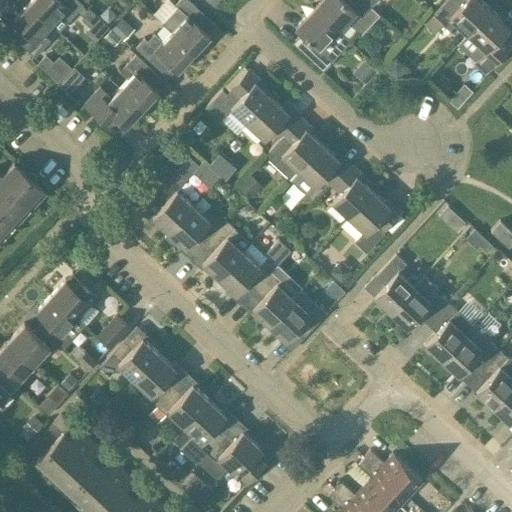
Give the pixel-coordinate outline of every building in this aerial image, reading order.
[(70,0),(66,5),(60,0),(31,0),(29,3),(51,23),(60,13),(67,20),(83,4),(78,0),(70,0)] [(171,31),(193,51),(209,34),(192,19),(200,10),(189,0),(178,0),(175,3),(177,5),(161,22),(171,31)] [(336,29),(346,18),(362,33),(379,14),(370,6),(363,0),(319,0),(313,7),(336,29)] [(449,16),(467,33),(490,7),(482,0),(463,0),(461,2),(458,0),(445,0),(433,13),(443,22),(449,16)] [(51,40),(43,32),(51,23),(29,3),(13,20),(26,32),(18,40),(35,57),(51,40)] [(86,9),(81,14),(83,16),(81,18),(90,27),(84,33),(94,42),(109,26),(88,7),(86,9)] [(336,29),(313,7),(295,27),(304,36),(295,46),(322,70),(349,41),(336,29)] [(498,36),(509,24),(490,7),(467,33),(479,44),(473,50),(489,65),(507,45),(498,36)] [(117,44),(133,26),(122,16),(106,34),(117,44)] [(156,48),(177,68),(193,51),(171,31),(163,40),(155,33),(148,40),(144,37),(136,45),(148,56),(156,48)] [(118,86),(140,107),(157,89),(136,69),(144,61),(135,52),(120,69),(127,76),(118,86)] [(61,53),(45,69),(68,91),(84,75),(61,53)] [(233,108),(247,122),(271,95),(255,81),(259,77),(250,68),(230,89),(227,93),(222,89),(205,107),(220,121),(233,108)] [(448,97),(455,105),(471,91),(464,83),(448,97)] [(140,107),(118,86),(110,95),(99,85),(83,101),(104,121),(112,112),(125,123),(140,107)] [(281,136),(300,115),(291,107),(288,111),(271,95),(247,122),(263,137),(272,128),(281,136)] [(290,177),(298,169),(322,142),(306,127),(309,124),(300,115),(281,136),(268,149),(269,158),(290,177)] [(332,183),(351,163),(342,154),(338,158),(322,142),(298,169),(314,184),(322,175),(332,183)] [(0,166),(10,157),(2,148),(0,149),(0,166)] [(163,204),(153,215),(169,230),(192,204),(177,190),(180,186),(179,185),(198,165),(190,158),(171,177),(170,177),(153,195),(163,204)] [(0,172),(0,179),(31,208),(47,191),(13,160),(1,174),(0,172)] [(332,201),(348,215),(372,189),(357,175),(360,171),(351,163),(332,183),(341,192),(332,201)] [(251,195),(261,183),(251,175),(241,186),(251,195)] [(0,210),(16,225),(31,208),(0,179),(0,210)] [(372,189),(348,215),(364,230),(355,240),(367,251),(385,232),(383,230),(402,210),(393,201),(389,205),(372,189)] [(192,204),(169,230),(185,245),(195,234),(204,243),(221,224),(211,215),(208,218),(192,204)] [(0,241),(0,242),(16,225),(0,210),(0,241)] [(508,246),(511,242),(511,230),(500,219),(490,229),(508,246)] [(213,251),(203,261),(219,276),(243,251),(227,236),(231,233),(221,224),(204,243),(213,251)] [(290,251),(278,239),(265,253),(277,264),(290,251)] [(243,251),(219,276),(236,292),(246,281),(254,289),(271,270),(262,261),(258,265),(243,251)] [(385,283),(374,295),(390,310),(418,280),(412,274),(408,279),(399,271),(406,262),(396,253),(376,275),(385,283)] [(263,297),(253,308),(269,323),(293,297),(277,283),(281,279),(271,270),(254,289),(263,297)] [(418,280),(390,310),(407,326),(418,314),(427,323),(447,301),(438,292),(438,287),(423,274),(418,280)] [(75,285),(65,276),(49,294),(74,316),(88,300),(92,303),(99,296),(80,279),(75,285)] [(44,317),(38,324),(57,341),(64,334),(60,331),(74,316),(49,294),(35,309),(44,317)] [(293,297),(269,323),(285,338),(295,327),(304,335),(321,317),(311,307),(307,311),(293,297)] [(436,331),(425,343),(441,357),(472,324),(447,301),(427,323),(436,331)] [(116,313),(96,335),(110,348),(131,326),(116,313)] [(24,321),(10,337),(9,338),(33,360),(47,345),(50,348),(57,341),(38,324),(33,330),(24,321)] [(472,324),(441,357),(458,373),(469,362),(478,370),(498,348),(490,340),(491,334),(478,323),(473,322),(472,324)] [(123,366),(134,377),(158,352),(141,336),(131,347),(123,339),(99,365),(109,374),(114,368),(118,372),(123,366)] [(19,375),(33,360),(9,338),(0,347),(0,358),(3,361),(0,365),(0,371),(16,386),(23,378),(19,375)] [(487,379),(476,390),(492,405),(511,383),(511,356),(508,357),(498,348),(478,370),(487,379)] [(164,377),(174,366),(158,352),(134,377),(151,392),(148,396),(156,404),(173,385),(164,377)] [(10,393),(16,386),(0,371),(0,395),(6,389),(10,393)] [(181,393),(173,385),(156,404),(166,413),(169,409),(185,424),(208,398),(191,383),(181,393)] [(511,383),(492,405),(509,420),(511,416),(511,383)] [(197,442),(206,451),(224,432),(214,424),(224,413),(208,398),(185,424),(200,439),(197,442)] [(67,434),(53,422),(23,455),(32,464),(36,460),(52,476),(76,450),(72,447),(86,432),(77,424),(67,434)] [(254,452),(260,446),(242,429),(232,440),(224,432),(206,451),(198,460),(217,478),(229,465),(247,482),(265,463),(254,452)] [(76,450),(52,476),(69,491),(96,461),(92,457),(101,447),(93,439),(80,453),(76,450)] [(370,448),(363,455),(408,496),(424,480),(392,451),(383,460),(370,448)] [(96,461),(69,491),(86,507),(109,482),(105,478),(119,463),(111,455),(101,466),(96,461)] [(393,511),(408,496),(363,455),(357,462),(370,474),(361,484),(392,511),(393,511)] [(109,482),(86,507),(91,511),(112,511),(130,493),(126,489),(135,478),(127,470),(113,485),(109,482)] [(360,511),(392,511),(361,484),(354,492),(341,480),(334,487),(360,511)] [(130,493),(112,511),(142,511),(143,511),(139,509),(153,494),(144,486),(134,497),(130,493)] [(360,511),(334,487),(328,494),(341,506),(335,511),(360,511)] [(142,511),(143,511),(142,511),(165,511),(169,508),(160,500),(149,511),(142,511)]
